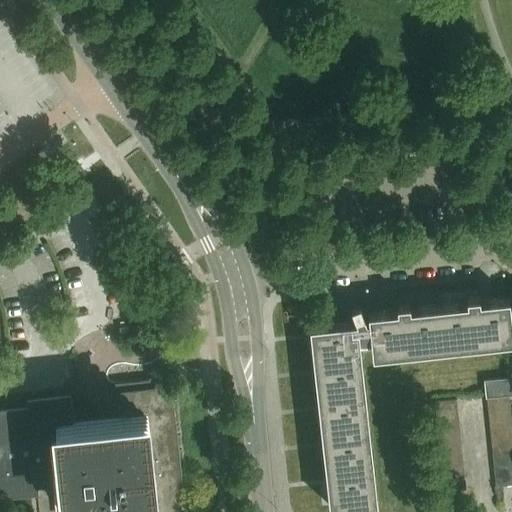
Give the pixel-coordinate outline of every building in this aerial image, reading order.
[(146,290),(135,291),(137,316),(149,315),(146,290)] [(467,301),(439,304),(444,345),(511,338),(511,318),(510,297),(479,299),(479,295),(467,296),(467,301)] [(351,320),(309,325),(330,507),(372,502),(353,340),(372,339),(369,311),(365,312),(360,300),(350,304),(356,320),(351,320)] [(398,308),(369,311),(372,339),(373,353),(444,345),(439,304),(410,307),(409,302),(397,304),(398,308)] [(139,325),(120,327),(121,336),(140,334),(139,325)] [(185,511),(171,376),(115,383),(116,391),(119,391),(122,416),(74,421),(71,393),(27,398),(27,406),(0,408),(0,497),(38,493),(37,486),(65,483),(65,488),(63,488),(60,492),(61,511),(62,511),(89,509),(89,511),(185,511)] [(507,394),(511,393),(511,376),(484,379),(486,397),(507,394)] [(508,405),(507,394),(486,397),(487,408),(508,405)] [(436,412),(458,410),(457,399),(435,401),(436,412)] [(508,405),(487,408),(488,419),(510,416),(508,405)] [(437,424),(459,422),(458,410),(436,412),(437,424)] [(510,416),(488,419),(490,429),(511,427),(510,416)] [(438,435),(460,432),(459,422),(437,424),(438,435)] [(491,440),(511,438),(511,436),(511,427),(490,429),(491,440)] [(439,445),(461,443),(460,432),(438,435),(439,445)] [(511,438),(491,440),(492,452),(511,450),(511,438)] [(441,457),(463,455),(461,443),(439,445),(441,457)] [(511,450),(492,452),(493,464),(511,461),(511,450)] [(463,455),(441,457),(442,467),(464,465),(463,455)] [(511,461),(493,464),(495,475),(511,472),(511,461)] [(464,465),(442,467),(443,478),(465,476),(464,465)] [(511,472),(495,475),(496,486),(511,483),(511,472)] [(465,476),(443,478),(444,491),(466,488),(465,476)]
